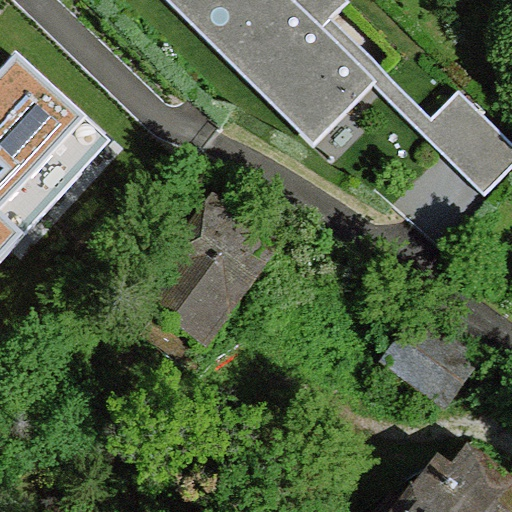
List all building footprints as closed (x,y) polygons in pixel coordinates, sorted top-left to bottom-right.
[(189,0),(237,46),(282,0),(189,0)] [(18,54),(0,73),(0,261),(111,142),(18,54)] [(468,155),(422,215),(453,239),(497,178),(468,155)] [(178,265),(176,264),(147,302),(206,346),(235,307),(227,301),(266,249),(217,213),(178,265)] [(470,362),(394,307),(363,349),(388,367),(393,360),(444,399),(470,362)] [(511,511),(511,484),(475,455),(429,511),(511,511)]
